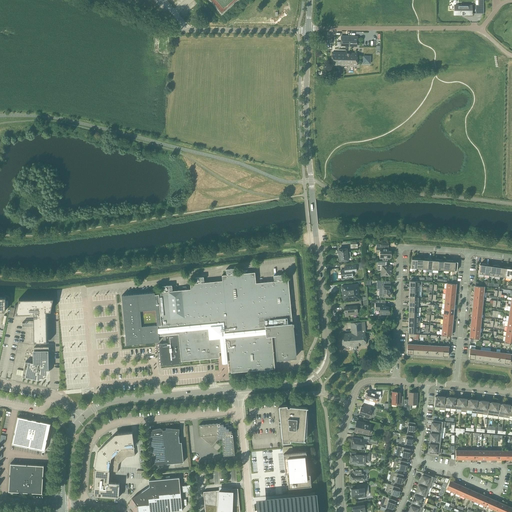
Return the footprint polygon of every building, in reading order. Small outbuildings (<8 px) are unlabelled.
[(483,14),(483,0),(478,0),(478,5),(475,5),(475,14),(483,14)] [(472,6),(455,6),(455,15),(462,14),(462,15),(464,15),(472,15),(472,6)] [(349,36),(341,36),(341,46),(349,46),(349,36)] [(357,46),(357,36),(349,36),(349,46),(357,46)] [(345,59),(345,53),(332,53),(332,65),(343,65),(344,59),(345,59)] [(356,66),(357,54),(345,53),(345,59),(344,59),(343,65),(356,66)] [(391,259),(391,251),(387,251),(387,249),(388,249),(388,243),(381,243),(381,244),(376,244),(376,252),(380,252),(380,259),(383,259),(383,261),(388,261),(388,259),(391,259)] [(351,257),(350,252),(347,252),(346,249),(339,250),(339,254),(339,257),(340,261),(348,260),(347,257),(351,257)] [(391,271),(391,269),(390,269),(391,266),(387,266),(387,262),(377,261),(377,270),(381,270),(381,275),(390,276),(390,271),(391,271)] [(344,266),(345,270),(341,270),(341,278),(352,277),(352,272),(356,272),(356,265),(344,266)] [(254,271),(222,274),(222,280),(189,283),(190,289),(122,295),(126,344),(159,341),(159,336),(167,335),(168,343),(159,344),(159,353),(159,357),(160,357),(161,365),(182,363),(182,361),(219,357),(219,352),(229,351),(231,372),(275,368),(272,336),(275,335),(277,359),(295,357),(292,326),(293,326),(293,323),(292,323),(288,280),(256,282),(254,271)] [(390,297),(390,286),(386,286),(386,281),(377,281),(377,288),(383,289),(383,292),(382,292),(382,296),(383,296),(390,297)] [(343,299),(358,298),(357,285),(342,286),(342,287),(342,288),(341,288),(341,289),(341,290),(341,291),(342,292),(342,293),(343,293),(343,299)] [(34,317),(33,317),(34,342),(49,342),(48,312),(51,312),(53,298),(19,299),(16,314),(34,314),(34,317)] [(345,302),(345,309),(344,309),(345,315),(354,314),(354,312),(357,312),(357,307),(361,307),(361,301),(345,302)] [(389,314),(389,309),(389,307),(385,307),(385,303),(376,303),(376,310),(380,310),(380,315),(384,315),(384,314),(389,314)] [(366,344),(365,333),(362,333),(361,322),(357,323),(357,326),(358,328),(358,330),(357,330),(358,333),(356,333),(356,339),(352,339),(353,346),(366,344)] [(351,333),(342,334),(343,346),(353,346),(352,339),(356,339),(356,333),(358,333),(357,330),(358,330),(358,328),(357,326),(357,323),(351,323),(351,333)] [(48,370),(49,370),(49,347),(34,348),(34,364),(25,362),(22,377),(37,380),(37,378),(38,378),(40,378),(41,378),(42,378),(43,377),(44,378),(46,376),(45,375),(46,374),(47,373),(47,372),(47,371),(48,370)] [(366,392),(364,398),(362,402),(369,404),(370,400),(376,402),(377,398),(381,398),(381,391),(375,391),(375,393),(368,391),(367,393),(366,392)] [(403,406),(403,398),(400,398),(400,393),(397,392),(392,392),(392,396),(391,396),(391,399),(392,399),(392,404),(396,404),(400,404),(399,406),(403,406)] [(417,404),(417,393),(409,392),(409,400),(404,399),(404,409),(410,410),(410,404),(417,404)] [(369,410),(371,405),(365,403),(363,407),(361,407),(359,413),(364,415),(364,416),(369,418),(371,410),(369,410)] [(282,442),(290,441),(290,439),(304,440),(307,407),(289,406),(289,407),(287,407),(287,405),(279,405),(280,422),(279,422),(279,426),(281,426),(282,442)] [(50,424),(30,419),(17,417),(18,417),(12,444),(44,451),(50,424)] [(415,431),(416,428),(414,427),(415,422),(402,420),(402,421),(402,424),(403,424),(402,429),(415,431)] [(368,434),(369,430),(371,424),(357,421),(354,431),(368,434)] [(235,455),(233,433),(232,433),(231,426),(228,426),(228,423),(221,424),(221,423),(199,425),(200,436),(201,436),(200,436),(212,446),(218,438),(222,438),(223,456),(235,455)] [(162,430),(162,428),(149,430),(150,440),(163,439),(162,430)] [(183,462),(181,442),(179,442),(178,428),(162,430),(163,439),(164,449),(166,464),(183,462)] [(109,470),(109,471),(117,472),(119,464),(127,456),(135,455),(134,449),(132,449),(132,447),(134,447),(132,432),(118,434),(118,435),(114,437),(113,436),(99,449),(101,450),(98,454),(97,453),(94,468),(96,468),(109,470)] [(412,445),(413,441),(412,441),(413,435),(400,433),(400,437),(401,437),(400,442),(412,445)] [(366,450),(367,440),(352,438),(351,446),(356,447),(356,449),(359,449),(366,450)] [(163,439),(150,440),(151,450),(164,449),(163,439)] [(410,458),(410,454),(409,454),(410,449),(398,446),(397,446),(398,446),(397,449),(398,450),(397,455),(410,458)] [(164,449),(151,450),(153,465),(166,464),(164,449)] [(308,471),(306,452),(284,454),(286,473),(289,473),(290,475),(288,476),(289,487),(311,485),(310,473),(306,474),(306,471),(308,471)] [(369,461),(369,454),(363,454),(363,455),(355,455),(355,456),(350,456),(350,463),(355,463),(355,464),(365,465),(365,462),(366,462),(366,461),(369,461)] [(406,471),(407,467),(406,467),(407,462),(395,458),(394,459),(395,459),(394,462),(395,462),(394,468),(406,471)] [(42,493),(44,465),(43,465),(43,466),(11,464),(11,463),(10,463),(9,491),(8,491),(42,493)] [(118,498),(119,485),(119,483),(109,482),(109,471),(109,470),(96,468),(96,471),(94,471),(93,489),(95,489),(94,493),(97,493),(96,495),(100,495),(100,497),(118,498)] [(364,480),(364,472),(363,473),(363,469),(354,469),(354,473),(350,473),(350,481),(364,480)] [(402,484),(403,480),(402,480),(403,474),(391,471),(390,474),(392,475),(390,480),(402,484)] [(421,478),(433,483),(435,478),(424,473),(423,475),(422,475),(421,478)] [(179,478),(149,480),(149,486),(132,498),(137,506),(148,505),(148,499),(159,497),(159,494),(180,492),(179,478)] [(433,483),(421,478),(420,481),(420,482),(420,483),(431,488),(433,483)] [(451,491),(454,482),(450,480),(446,489),(451,491)] [(454,482),(451,491),(455,493),(459,484),(454,482)] [(398,496),(399,493),(398,492),(399,487),(387,483),(387,484),(386,487),(388,487),(386,492),(398,496)] [(431,488),(420,483),(419,485),(418,485),(417,488),(427,492),(429,493),(431,488)] [(369,491),(368,484),(359,485),(359,488),(351,489),(352,498),(355,498),(355,499),(362,498),(361,497),(365,497),(364,492),(369,491)] [(460,495),(464,487),(459,484),(455,493),(460,495)] [(464,487),(460,495),(465,497),(469,489),(464,487)] [(238,488),(203,492),(205,511),(239,511),(240,511),(238,488)] [(427,492),(417,488),(416,492),(417,492),(416,494),(425,497),(427,492)] [(470,499),(473,491),(469,489),(465,497),(470,499)] [(473,491),(470,499),(474,501),(478,493),(473,491)] [(148,505),(137,506),(137,511),(165,511),(182,510),(180,492),(159,494),(159,497),(148,499),(148,505)] [(479,503),(483,495),(478,493),(474,501),(479,503)] [(425,497),(416,494),(415,495),(413,498),(423,502),(425,497)] [(393,509),(395,505),(393,505),(395,500),(383,495),(383,496),(382,499),(383,499),(381,504),(393,509)] [(483,495),(479,503),(484,505),(487,497),(483,495)] [(487,497),(484,505),(488,507),(492,499),(487,497)] [(423,502),(413,498),(412,502),(413,502),(412,504),(422,507),(423,502)] [(492,499),(488,507),(493,509),(497,501),(492,499)] [(313,510),(312,500),(309,500),(261,505),(262,511),(316,511),(316,509),(313,510)] [(498,511),(501,503),(497,501),(493,509),(498,511)] [(355,503),(355,506),(352,507),(353,510),(354,510),(354,511),(364,511),(364,505),(363,505),(363,502),(354,503),(355,503)] [(501,503),(498,511),(503,511),(506,505),(501,503)]
